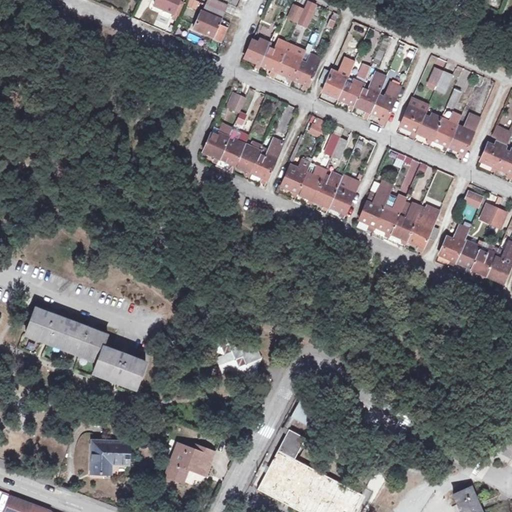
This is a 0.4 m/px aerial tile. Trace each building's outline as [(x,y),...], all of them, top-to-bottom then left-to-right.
[(158,0),(156,6),(175,14),(173,19),(176,20),(184,4),(178,1),(178,0),(158,0)] [(199,2),(193,0),(189,0),(187,6),(196,9),(199,2)] [(224,13),(227,6),(214,0),(208,0),(207,5),(224,13)] [(224,13),(207,5),(204,12),(202,12),(195,29),(214,38),(219,25),(221,20),(224,13)] [(294,6),(288,19),(298,23),(303,9),(294,6)] [(223,42),(228,30),(219,25),(214,38),(223,42)] [(269,47),(270,44),(260,40),(259,43),(253,40),(245,58),(257,63),(261,65),(269,47)] [(285,54),(286,51),(276,47),(275,50),(269,47),(261,65),(272,70),(270,74),(275,77),(277,72),(285,54)] [(300,61),(302,58),(298,56),(292,53),(291,57),(285,54),(277,72),(289,77),(293,79),(300,61)] [(319,65),(318,64),(321,59),(311,54),(306,64),(300,61),(293,79),(305,84),(303,88),(307,90),(309,86),(310,86),(319,65)] [(366,79),(371,68),(364,64),(359,76),(366,79)] [(437,86),(444,71),(435,68),(429,82),(437,86)] [(326,85),(331,72),(325,70),(320,82),(326,85)] [(347,81),(349,78),(332,71),(331,72),(326,85),(323,92),(339,100),(347,81)] [(436,90),(445,94),(453,76),(444,71),(437,86),(437,87),(436,90)] [(383,84),(386,77),(387,77),(376,72),(369,91),(363,88),(355,106),(366,111),(364,117),(369,119),(371,113),(379,95),(383,84)] [(364,85),(366,79),(359,76),(357,81),(364,85)] [(355,106),(363,88),(364,85),(357,81),(355,80),(353,84),(347,81),(339,100),(351,104),(355,106)] [(447,106),(454,109),(461,92),(454,89),(447,106)] [(227,108),(230,109),(237,94),(234,93),(227,108)] [(240,113),(246,98),(237,94),(230,109),(240,113)] [(387,120),(396,98),(393,97),(387,94),(385,98),(379,95),(371,113),(383,118),(387,120)] [(424,115),(426,112),(416,107),(415,111),(408,108),(400,126),(413,132),(410,137),(414,138),(416,133),(424,115)] [(448,147),(456,129),(462,116),(453,112),(449,122),(448,121),(446,125),(440,122),(433,140),(444,145),(448,147)] [(440,122),(442,119),(432,114),(430,118),(424,115),(416,133),(429,139),(427,143),(431,144),(433,140),(440,122)] [(463,158),(480,119),(471,115),(465,129),(464,128),(463,132),(456,129),(448,147),(461,152),(459,157),(463,158)] [(322,138),(327,127),(318,123),(317,126),(313,125),(310,132),(322,138)] [(340,138),(344,129),(336,126),(333,135),(340,138)] [(497,168),(505,150),(511,133),(511,132),(497,126),(496,129),(493,135),(493,136),(498,138),(495,146),(488,143),(481,161),(493,166),(497,168)] [(228,141),(229,138),(226,136),(220,133),(218,137),(212,134),(204,152),(216,157),(214,161),(218,163),(220,159),(228,141)] [(236,166),(244,148),(249,136),(241,133),(238,141),(235,140),(234,144),(228,141),(220,159),(232,164),(236,166)] [(334,153),(340,138),(333,135),(326,149),(334,153)] [(340,159),(348,142),(340,138),(334,153),(333,156),(340,159)] [(261,182),(266,184),(284,144),(282,143),(274,139),(268,150),(266,157),(259,155),(251,173),(263,178),(261,182)] [(262,148),(263,147),(253,143),(251,147),(261,152),(262,148)] [(259,155),(261,152),(251,147),(250,151),(244,148),(236,166),(247,171),(245,175),(249,177),(251,173),(259,155)] [(266,157),(268,150),(262,148),(261,152),(259,155),(266,157)] [(511,149),(511,153),(505,150),(497,168),(509,173),(511,174),(511,149)] [(409,193),(418,160),(397,154),(395,164),(407,167),(401,191),(409,193)] [(307,171),(311,163),(302,160),(299,168),(298,167),(296,171),(289,168),(281,186),(294,191),(298,193),(306,175),(307,171)] [(321,182),(325,173),(326,170),(317,166),(311,177),(306,175),(298,193),(310,198),(314,200),(321,182)] [(330,207),(337,189),(342,178),(342,177),(333,173),(331,176),(328,184),(321,182),(314,200),(325,205),(323,209),(328,211),(330,207)] [(328,184),(331,176),(325,173),(321,182),(328,184)] [(346,188),(349,181),(342,178),(337,189),(344,191),(345,188),(346,188)] [(375,227),(383,209),(393,187),(382,182),(380,185),(375,183),(359,220),(371,225),(369,229),(373,231),(375,227)] [(344,218),(355,192),(346,188),(345,188),(344,191),(337,189),(330,207),(341,212),(340,216),(344,218)] [(479,208),(483,198),(468,192),(464,201),(479,208)] [(399,216),(402,209),(407,199),(398,195),(392,209),(391,208),(389,211),(383,209),(375,227),(387,232),(386,236),(390,238),(391,234),(399,216)] [(406,245),(407,241),(422,208),(413,204),(410,212),(408,216),(407,215),(405,218),(399,216),(391,234),(404,239),(402,243),(406,245)] [(495,216),(498,209),(488,205),(481,220),(491,224),(492,223),(495,216)] [(428,237),(433,227),(440,211),(427,206),(426,210),(422,208),(407,241),(419,246),(424,248),(428,237)] [(408,216),(410,212),(402,209),(399,216),(405,218),(407,215),(408,216)] [(501,228),(508,213),(498,209),(495,216),(492,223),(491,224),(501,228)] [(465,241),(470,230),(460,226),(454,240),(447,237),(439,255),(452,260),(456,262),(464,244),(465,241)] [(435,240),(439,230),(433,227),(428,237),(435,240)] [(480,251),(481,248),(472,244),(470,247),(464,244),(456,262),(468,267),(472,269),(480,251)] [(481,248),(480,251),(486,254),(488,251),(497,255),(499,250),(483,244),(481,248)] [(500,281),(505,284),(511,266),(511,244),(510,244),(506,253),(499,250),(497,255),(488,276),(500,281)] [(488,276),(497,255),(488,251),(486,254),(480,251),(472,269),(479,272),(476,278),(485,282),(488,276)] [(103,347),(108,335),(36,308),(26,335),(98,362),(93,373),(136,389),(146,363),(103,347)] [(253,380),(262,358),(218,339),(213,350),(224,355),(219,366),(253,380)] [(321,410),(301,400),(292,417),(312,427),(321,410)] [(354,511),(363,495),(295,459),(306,438),(290,429),(258,489),(300,511),(354,511)] [(92,473),(99,473),(99,475),(100,476),(102,476),(103,475),(104,473),(110,474),(111,463),(128,464),(129,443),(93,442),(92,473)] [(195,451),(179,445),(167,475),(183,481),(188,467),(205,474),(213,453),(197,447),(195,451)] [(482,511),(471,487),(454,494),(461,511),(482,511)] [(51,511),(52,511),(33,505),(12,497),(6,511),(51,511)]
